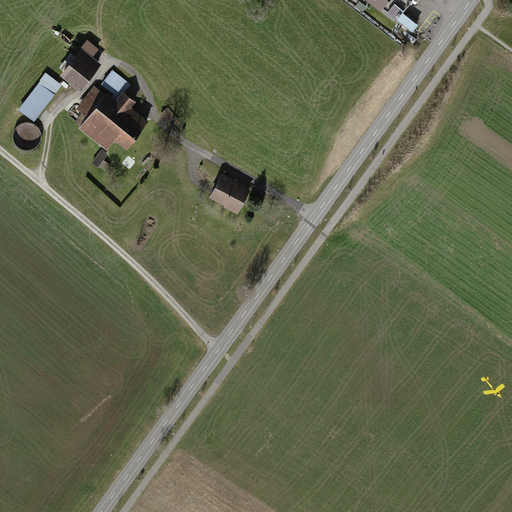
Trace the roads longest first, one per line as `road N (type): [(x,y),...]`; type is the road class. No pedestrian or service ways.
road 1 (tertiary): [(314,218),(101,511)]
road 2 (track): [(219,350),(0,149)]
road 3 (tertiary): [(471,0),(314,218)]
road 4 (track): [(219,350),(352,435),(420,511)]
road 5 (residential): [(314,218),(177,138),(153,112),(146,85),(116,62)]
road 6 (track): [(39,181),(53,118),(116,62)]
